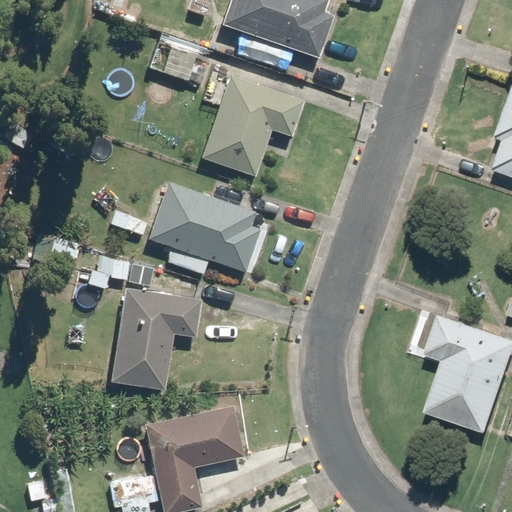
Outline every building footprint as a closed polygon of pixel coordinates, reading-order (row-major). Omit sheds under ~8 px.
[(229,0),(221,24),(319,59),(337,10),(327,7),(329,0),(229,0)] [(205,48),(160,31),(147,67),(192,83),(205,48)] [(307,99),(228,74),(201,158),(259,177),(274,130),(295,137),(307,99)] [(511,99),(500,137),(507,139),(497,171),(511,175),(511,99)] [(166,180),(147,237),(245,271),(260,227),(252,224),(257,211),(166,180)] [(166,390),(174,335),(197,338),(203,300),(124,288),(110,382),(166,390)] [(511,362),(511,337),(441,313),(426,354),(445,360),(426,413),(487,434),(511,362)] [(234,405),(144,425),(163,511),(174,511),(204,506),(195,467),(245,456),(234,405)] [(150,511),(146,491),(118,496),(121,511),(150,511)]
